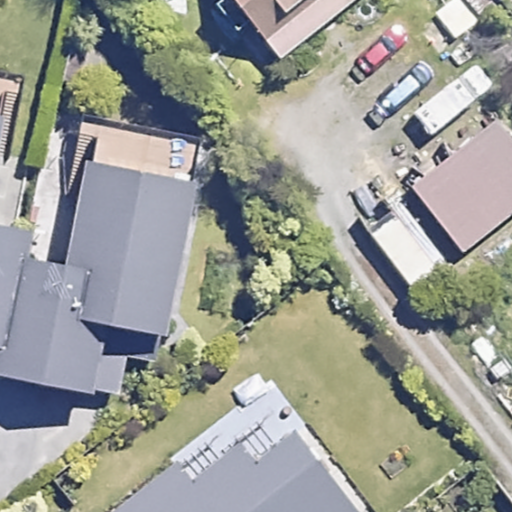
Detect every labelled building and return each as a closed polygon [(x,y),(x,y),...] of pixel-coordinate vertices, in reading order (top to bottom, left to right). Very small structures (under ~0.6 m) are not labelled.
[(231,0),(263,37),(305,0),(231,0)] [(511,99),(501,85),(389,169),(443,240),(511,187),(511,99)] [(0,326),(7,327),(0,362),(0,382),(104,394),(114,309),(181,316),(212,134),(73,113),(52,234),(7,224),(26,111),(0,107),(0,326)] [(443,260),(405,207),(370,231),(409,285),(443,260)] [(341,511),(271,412),(127,511),(341,511)]
